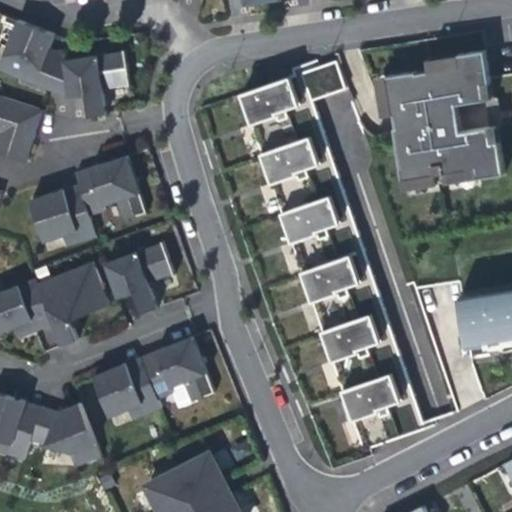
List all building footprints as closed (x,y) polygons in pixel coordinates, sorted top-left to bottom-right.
[(18,19),(0,63),(0,69),(32,82),(51,90),(68,87),(64,60),(64,54),(49,48),(55,34),(18,19)] [(130,83),(125,51),(64,60),(68,87),(70,97),(86,94),(90,117),(106,114),(102,87),(112,86),(130,83)] [(395,128),(403,180),(436,175),(446,173),(476,169),(477,179),(504,175),(499,142),(492,143),(489,127),(460,132),(456,104),(485,100),(483,84),(490,83),(485,51),(458,56),(459,65),(428,70),(428,72),(416,74),(416,72),(387,77),(393,115),(395,115),(397,128),(395,128)] [(428,70),(459,65),(458,56),(439,58),(427,60),(428,70)] [(337,61),(243,93),(254,125),(278,197),(296,249),(316,308),(332,355),(352,414),(364,448),(425,427),(414,395),(393,335),(374,277),(353,215),(337,170),(321,122),(314,100),(346,89),(337,61)] [(383,116),(393,115),(387,77),(377,78),(383,116)] [(492,99),(490,83),(483,84),(485,100),(492,99)] [(68,87),(51,90),(70,97),(68,87)] [(36,130),(43,110),(0,95),(0,153),(26,162),(36,130)] [(496,126),(489,127),(492,143),(499,142),(496,126)] [(83,195),(89,215),(105,210),(104,205),(117,200),(124,220),(147,212),(128,155),(113,160),(75,172),(79,184),(83,195)] [(477,179),(476,169),(446,173),(448,183),(477,179)] [(438,185),(436,175),(403,180),(405,190),(438,185)] [(72,186),(64,188),(68,200),(83,195),(79,184),(72,186)] [(96,236),(89,215),(83,195),(68,200),(64,188),(31,199),(45,241),(64,235),(67,245),(96,236)] [(175,272),(164,242),(106,263),(118,297),(133,292),(141,314),(158,308),(149,282),(161,277),(175,272)] [(94,261),(37,283),(53,324),(61,345),(78,338),(70,320),(95,310),(89,294),(104,288),(94,261)] [(53,324),(37,283),(35,278),(0,292),(0,333),(15,327),(32,320),(36,330),(53,324)] [(511,285),(460,294),(469,347),(493,343),(511,339),(511,285)] [(89,294),(95,310),(105,306),(110,304),(104,288),(89,294)] [(28,333),(36,330),(32,320),(15,327),(19,337),(28,333)] [(146,368),(158,398),(174,392),(179,405),(215,391),(193,336),(169,346),(141,357),(146,368)] [(146,368),(141,357),(132,361),(127,362),(132,373),(146,368)] [(158,398),(146,368),(132,373),(127,362),(95,375),(111,415),(129,408),(133,419),(162,407),(158,398)] [(67,408),(58,411),(42,406),(38,418),(24,413),(28,402),(0,392),(0,449),(25,458),(31,439),(71,452),(77,466),(101,456),(80,402),(67,408)] [(34,403),(28,402),(24,413),(38,418),(42,406),(34,403)] [(241,511),(240,508),(209,448),(146,480),(162,511),(241,511)]
